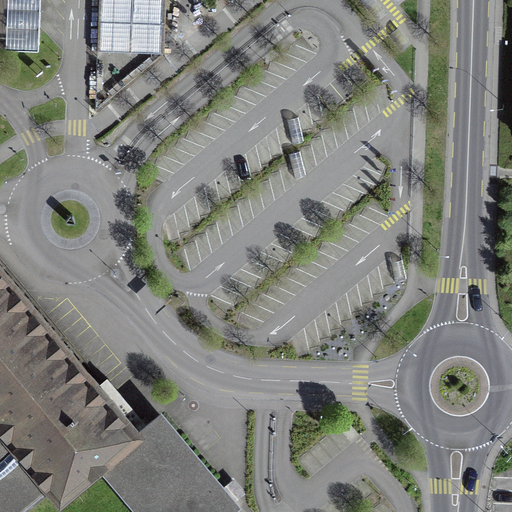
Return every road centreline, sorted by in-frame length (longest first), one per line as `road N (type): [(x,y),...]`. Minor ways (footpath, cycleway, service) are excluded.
road 1 (secondary): [(470,0),(461,337)]
road 2 (secondary): [(461,337),(426,351),(411,385),(424,418),(456,433)]
